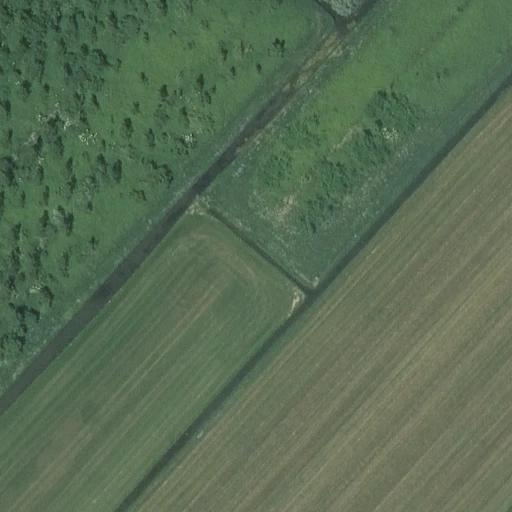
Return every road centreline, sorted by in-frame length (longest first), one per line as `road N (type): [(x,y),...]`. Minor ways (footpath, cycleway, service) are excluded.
road 1 (track): [(227,182),(310,259),(511,42)]
road 2 (track): [(227,182),(394,0)]
